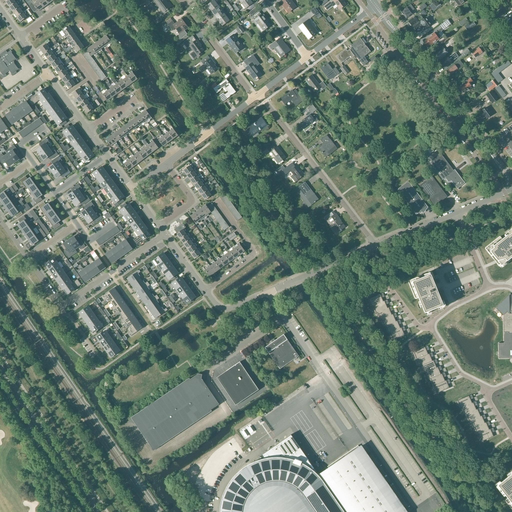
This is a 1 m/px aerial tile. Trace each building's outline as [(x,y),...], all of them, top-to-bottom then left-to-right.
[(43,8),(39,1),(38,0),(36,2),(34,0),(31,0),(24,0),(34,13),(37,10),(38,12),(40,10),(43,8)] [(43,8),(48,4),(45,0),(40,0),(39,1),(43,8)] [(163,13),(172,6),(169,2),(168,3),(165,0),(149,0),(155,8),(158,6),(163,13)] [(214,0),(207,6),(209,9),(208,9),(210,12),(218,5),(214,0)] [(246,0),(241,4),(245,9),(252,3),(250,0),(246,0)] [(284,0),(281,3),(288,13),(296,7),(290,0),(284,0)] [(342,0),(331,0),(326,5),(330,9),(336,5),(340,10),(346,5),(342,0)] [(16,2),(9,7),(13,12),(19,7),(17,4),(19,3),(17,1),(16,2)] [(412,11),(418,7),(416,4),(408,9),(407,7),(401,12),(406,19),(412,14),(409,10),(411,10),(412,11)] [(218,5),(210,12),(211,11),(213,14),(212,14),(214,17),(215,16),(222,10),(218,5)] [(13,12),(17,17),(23,12),(21,9),(22,8),(21,6),(19,7),(13,12)] [(222,10),(215,16),(217,19),(216,19),(218,22),(226,15),(222,10)] [(419,13),(408,22),(412,27),(419,21),(418,19),(421,16),(422,17),(427,14),(424,10),(421,12),(419,13)] [(23,12),(17,17),(20,22),(27,18),(25,14),(26,13),(24,11),(23,12)] [(254,20),(253,21),(256,25),(258,23),(264,31),(270,26),(267,21),(268,20),(263,14),(261,15),(259,12),(252,17),(254,20)] [(226,15),(218,22),(218,21),(221,24),(220,24),(221,27),(229,21),(226,15)] [(430,23),(426,18),(420,22),(413,28),(416,32),(424,27),(423,26),(424,25),(427,28),(429,27),(431,25),(430,23)] [(185,30),(188,28),(182,19),(175,24),(172,21),(168,24),(173,31),(176,28),(179,33),(179,41),(187,34),(185,30)] [(299,27),(304,34),(308,39),(317,32),(314,28),(313,29),(309,23),(311,22),(309,19),(299,27)] [(447,20),(439,26),(443,30),(451,24),(447,20)] [(467,31),(475,25),(472,21),(465,27),(467,31)] [(245,31),(240,26),(236,29),(240,35),(245,31)] [(65,38),(67,37),(73,32),(70,27),(63,32),(65,35),(64,36),(65,38)] [(427,40),(423,42),(428,48),(434,43),(435,45),(437,43),(436,42),(441,38),(438,33),(439,32),(438,31),(437,32),(436,31),(434,33),(426,39),(427,40)] [(73,32),(67,37),(69,40),(67,41),(69,43),(70,42),(77,37),(73,32)] [(101,39),(106,46),(109,44),(110,45),(112,43),(111,42),(106,35),(101,39)] [(234,35),(226,41),(231,47),(231,46),(236,53),(243,48),(234,35)] [(73,48),(74,47),(80,42),(77,37),(70,42),(72,45),(71,46),(73,48)] [(190,37),(183,43),(187,49),(190,47),(194,52),(191,54),(195,60),(201,55),(200,53),(203,51),(199,44),(200,44),(197,40),(194,42),(192,40),(190,37)] [(281,38),(269,46),(272,50),(275,47),(279,52),(277,53),(281,58),(290,51),(282,41),(283,40),(281,38)] [(352,46),(349,48),(363,66),(368,62),(364,57),(370,52),(364,44),(365,43),(364,41),(365,41),(363,38),(361,40),(360,39),(351,45),(352,46)] [(453,38),(445,44),(447,47),(455,41),(453,38)] [(96,43),(101,49),(104,47),(105,48),(107,47),(106,46),(101,39),(96,43)] [(78,52),(84,47),(80,42),(74,47),(76,50),(75,51),(73,53),(74,54),(78,52)] [(40,49),(43,54),(50,49),(48,46),(49,45),(48,43),(46,44),(40,49)] [(102,51),(101,49),(96,43),(91,46),(96,53),(99,51),(100,52),(102,51)] [(86,50),(87,52),(89,54),(91,57),(94,54),(95,56),(97,54),(96,53),(91,46),(86,50)] [(50,49),(43,54),(47,59),(54,54),(51,51),(53,50),(51,48),(50,49)] [(433,56),(438,62),(445,56),(444,55),(447,53),(444,48),(433,56)] [(478,48),(472,53),(475,58),(482,53),(478,48)] [(343,51),(336,56),(341,62),(350,56),(351,58),(354,56),(349,50),(345,53),(343,51)] [(5,52),(5,51),(0,54),(0,71),(0,72),(2,74),(1,75),(3,78),(6,75),(5,74),(10,71),(11,73),(11,74),(12,76),(17,72),(16,71),(18,69),(14,64),(15,63),(14,63),(15,63),(13,61),(16,59),(11,53),(12,52),(11,51),(7,53),(6,51),(5,52)] [(450,56),(439,64),(443,68),(450,63),(458,57),(455,52),(450,56)] [(54,54),(47,59),(51,64),(57,59),(55,56),(57,55),(55,53),(54,54)] [(211,74),(217,69),(214,65),(215,64),(211,58),(210,59),(207,56),(201,61),(203,64),(204,64),(199,68),(202,72),(207,69),(211,74)] [(57,59),(51,64),(54,69),(61,64),(59,61),(60,60),(59,58),(57,59)] [(262,75),(253,63),(255,62),(252,59),(246,63),(248,67),(245,68),(255,81),(262,75)] [(463,66),(461,63),(459,61),(446,71),(447,72),(447,73),(448,75),(449,75),(450,75),(458,69),(457,68),(458,68),(459,69),(463,66)] [(508,61),(491,74),(498,83),(503,80),(498,74),(511,64),(508,61)] [(54,69),(58,74),(65,69),(62,66),(64,65),(62,63),(61,64),(54,69)] [(62,79),(68,74),(66,71),(74,66),(72,63),(66,68),(65,69),(58,74),(62,79)] [(328,63),(321,69),(328,78),(330,80),(336,75),(337,75),(340,73),(335,68),(333,70),(328,63)] [(349,72),(344,66),(340,69),(345,75),(349,72)] [(62,79),(65,84),(72,79),(70,76),(74,73),(73,71),(68,74),(62,79)] [(123,80),(127,87),(132,83),(128,76),(124,71),(122,72),(124,76),(121,78),(122,79),(123,80)] [(128,76),(132,83),(137,79),(133,73),(132,71),(130,73),(131,74),(128,76)] [(312,75),(306,80),(314,92),(318,89),(320,91),(326,87),(322,82),(319,85),(312,75)] [(69,89),(76,84),(73,81),(75,80),(74,80),(77,78),(76,76),(72,79),(65,84),(69,89)] [(463,92),(471,86),(468,83),(471,80),(470,78),(465,82),(466,83),(465,83),(461,85),(462,86),(459,88),(463,92)] [(118,84),(122,90),(127,87),(123,80),(122,79),(120,80),(121,82),(118,84)] [(221,89),(224,87),(228,92),(225,95),(223,93),(219,96),(223,102),(236,92),(226,79),(218,86),(215,83),(211,86),(217,93),(221,90),(221,89)] [(493,86),(488,90),(490,92),(498,86),(494,81),(492,83),(493,86)] [(117,94),(122,90),(118,84),(117,82),(115,84),(116,85),(113,87),(117,94)] [(108,91),(112,98),(117,94),(113,87),(112,86),(110,87),(111,89),(108,91)] [(79,89),(72,94),(76,99),(83,94),(80,91),(82,90),(80,88),(79,89)] [(40,100),(48,94),(47,93),(47,92),(44,89),(30,99),(34,104),(40,100)] [(103,94),(101,92),(98,95),(103,102),(106,100),(107,101),(112,98),(108,91),(107,90),(105,91),(106,92),(103,94)] [(292,91),(281,99),(285,105),(291,100),(296,106),(303,101),(295,90),(293,92),(292,91)] [(491,92),(486,95),(492,103),(497,99),(491,92)] [(83,94),(76,99),(80,104),(86,99),(84,96),(85,95),(84,93),(83,94)] [(44,105),(52,99),(49,95),(49,96),(48,94),(40,100),(44,105)] [(86,99),(80,104),(83,109),(90,104),(88,101),(89,100),(87,98),(86,99)] [(47,110),(55,104),(54,103),(54,102),(52,99),(44,105),(47,110)] [(23,105),(21,106),(27,114),(32,110),(26,101),(22,104),(23,105)] [(90,104),(83,109),(87,114),(94,109),(91,106),(93,105),(91,103),(90,104)] [(51,115),(59,109),(57,105),(56,106),(55,104),(47,110),(51,115)] [(312,105),(307,109),(311,114),(316,110),(312,105)] [(19,106),(16,109),(22,117),(27,114),(21,106),(20,107),(19,106)] [(487,118),(492,114),(486,107),(481,111),(482,112),(478,115),(481,120),(485,117),(487,118)] [(22,117),(16,109),(12,111),(13,112),(11,113),(17,121),(22,117)] [(54,120),(62,114),(61,113),(62,112),(59,109),(51,115),(54,120)] [(141,114),(145,121),(148,118),(149,120),(151,118),(150,117),(146,110),(141,114)] [(17,121),(11,113),(10,114),(9,113),(6,116),(12,125),(17,121)] [(62,114),(54,120),(58,125),(67,119),(64,115),(63,116),(62,114)] [(146,122),(145,121),(141,114),(136,118),(140,124),(141,124),(143,122),(144,123),(146,122)] [(303,130),(304,132),(310,127),(311,128),(312,128),(313,127),(313,126),(311,124),(314,122),(315,123),(318,121),(314,115),(312,117),(310,114),(305,118),(306,119),(300,124),(304,129),(303,130)] [(136,128),(138,126),(139,127),(142,126),(141,124),(140,124),(136,118),(131,121),(136,128)] [(260,119),(247,129),(254,137),(254,138),(259,134),(257,133),(266,126),(260,119)] [(126,125),(131,132),(131,131),(133,129),(134,131),(137,129),(136,128),(131,121),(126,125)] [(132,133),(131,131),(131,132),(126,125),(121,129),(126,135),(129,133),(130,134),(132,133)] [(67,137),(75,131),(74,130),(74,129),(72,126),(63,132),(67,137)] [(171,131),(168,133),(173,139),(178,135),(173,129),(172,128),(170,129),(171,131)] [(121,139),(124,137),(125,138),(127,136),(126,135),(121,129),(116,132),(121,139)] [(71,142),(79,136),(76,132),(76,133),(75,131),(67,137),(71,142)] [(163,137),(168,143),(173,139),(168,133),(167,131),(165,133),(166,134),(163,136),(163,137)] [(122,140),(121,139),(116,132),(111,136),(116,142),(119,140),(120,142),(122,140)] [(158,140),(163,147),(168,143),(163,137),(163,136),(162,135),(160,137),(161,138),(158,140)] [(328,152),(335,146),(327,135),(320,140),(323,144),(319,148),(326,157),(329,155),(328,152)] [(74,147),(82,141),(81,140),(82,140),(79,136),(71,142),(74,147)] [(111,146),(114,144),(114,145),(116,147),(118,146),(116,143),(116,142),(111,136),(106,140),(111,146)] [(37,150),(40,155),(49,149),(47,146),(50,143),(46,138),(40,143),(42,146),(37,150)] [(151,143),(148,145),(153,152),(158,148),(153,142),(152,140),(150,142),(151,143)] [(78,152),(86,146),(84,142),(83,143),(82,141),(74,147),(78,152)] [(143,149),(148,156),(153,152),(148,145),(147,144),(145,146),(146,147),(144,149),(143,149)] [(11,152),(8,154),(14,163),(19,159),(15,154),(18,152),(14,145),(9,149),(11,152)] [(279,162),(285,158),(277,147),(275,148),(273,145),(267,149),(270,152),(271,152),(275,157),(274,158),(277,163),(279,162)] [(82,157),(89,151),(88,150),(89,150),(86,146),(78,152),(82,157)] [(141,151),(139,153),(143,159),(148,156),(143,149),(144,149),(143,148),(140,149),(141,151)] [(51,152),(49,149),(40,155),(44,160),(49,156),(52,159),(58,155),(55,150),(51,152)] [(89,151),(82,157),(79,159),(81,161),(83,159),(85,162),(94,156),(91,152),(91,153),(89,151)] [(134,157),(139,163),(143,159),(139,153),(138,151),(136,153),(137,154),(134,156),(134,157)] [(437,151),(426,159),(427,159),(443,180),(446,178),(449,176),(455,171),(453,172),(451,169),(440,154),(439,154),(437,151)] [(9,167),(14,163),(8,154),(5,157),(2,154),(0,155),(0,160),(2,163),(5,161),(9,167)] [(132,158),(129,160),(134,167),(139,163),(134,157),(134,156),(133,155),(131,157),(132,158)] [(49,168),(53,173),(61,167),(59,164),(62,161),(59,156),(53,161),(55,164),(49,168)] [(124,164),(129,171),(134,167),(129,160),(128,159),(126,160),(127,162),(124,164)] [(183,170),(187,175),(193,171),(191,168),(192,167),(191,165),(190,166),(183,170)] [(291,177),(295,182),(304,175),(299,168),(300,168),(298,165),(294,167),(293,165),(286,170),(289,173),(291,171),(294,175),(291,177)] [(64,170),(61,167),(53,173),(57,178),(62,174),(64,177),(71,173),(67,168),(64,170)] [(97,178),(105,172),(104,171),(101,167),(93,173),(97,178)] [(193,171),(187,175),(190,180),(197,176),(195,173),(196,172),(195,170),(193,171)] [(449,176),(446,178),(448,182),(451,180),(457,188),(459,190),(467,187),(465,185),(466,184),(464,182),(464,183),(463,182),(455,171),(449,176)] [(101,183),(109,177),(106,174),(105,172),(97,178),(101,183)] [(197,176),(190,180),(194,185),(201,181),(201,180),(198,178),(200,177),(198,175),(197,176)] [(25,176),(20,180),(26,189),(34,184),(32,181),(33,181),(30,177),(28,179),(25,176)] [(426,181),(421,185),(436,205),(446,197),(431,177),(429,179),(428,176),(424,179),(426,181)] [(104,188),(112,182),(111,181),(112,181),(109,177),(101,183),(104,188)] [(204,185),(202,183),(203,182),(202,180),(201,180),(201,181),(194,185),(198,190),(204,186),(204,185)] [(108,193),(116,187),(114,184),(113,184),(112,182),(104,188),(108,193)] [(398,189),(417,215),(421,212),(422,213),(427,208),(407,182),(398,189)] [(34,184),(26,189),(26,190),(28,188),(31,192),(29,193),(30,195),(38,189),(39,189),(36,186),(34,184)] [(69,195),(73,200),(81,194),(79,191),(82,189),(78,184),(72,188),(74,191),(69,195)] [(198,190),(201,195),(208,191),(208,190),(206,188),(207,187),(206,184),(204,185),(204,186),(198,190)] [(295,190),(299,194),(305,201),(307,199),(311,205),(318,200),(308,187),(303,191),(300,186),(295,190)] [(111,198),(119,193),(118,191),(119,191),(116,187),(108,193),(111,198)] [(38,189),(30,195),(32,194),(35,197),(33,199),(37,204),(42,200),(40,197),(43,195),(40,191),(40,192),(38,189)] [(208,190),(208,191),(201,195),(205,200),(212,196),(209,193),(211,192),(209,189),(208,190)] [(6,190),(0,194),(0,199),(1,201),(9,196),(6,190)] [(111,198),(115,203),(117,203),(118,205),(123,201),(122,199),(124,197),(121,194),(120,194),(119,193),(111,198)] [(83,198),(81,194),(73,200),(76,206),(82,202),(84,205),(90,201),(87,196),(83,198)] [(9,196),(1,201),(3,204),(5,207),(13,201),(9,196)] [(13,201),(5,207),(7,209),(9,211),(17,206),(13,201)] [(44,202),(38,206),(44,215),(52,209),(51,207),(49,203),(46,205),(44,202)] [(81,213),(85,218),(94,212),(91,209),(94,206),(91,202),(85,206),(87,209),(81,213)] [(120,210),(124,216),(132,210),(131,208),(129,204),(120,210)] [(206,216),(205,216),(206,217),(209,215),(208,214),(211,212),(209,210),(207,207),(206,205),(200,209),(206,216)] [(17,206),(9,211),(10,214),(12,217),(15,215),(17,218),(23,214),(17,206)] [(52,209),(44,215),(48,221),(56,215),(55,213),(55,212),(53,209),(52,209)] [(200,220),(201,221),(203,219),(203,218),(205,216),(206,216),(200,209),(195,212),(200,220)] [(136,214),(133,211),(132,210),(124,216),(128,221),(136,214)] [(96,215),(94,212),(85,218),(89,224),(94,220),(96,223),(103,218),(99,214),(96,215)] [(198,222),(200,220),(195,212),(190,216),(196,224),(198,223),(198,222)] [(128,221),(131,226),(139,220),(138,218),(139,218),(136,214),(128,221)] [(327,220),(327,221),(332,228),(334,227),(338,232),(345,227),(339,219),(336,214),(331,217),(329,214),(325,218),(327,220)] [(56,215),(48,221),(55,230),(60,225),(58,222),(61,220),(58,217),(56,215)] [(20,223),(18,225),(20,228),(22,230),(30,224),(24,216),(18,220),(20,223)] [(135,231),(143,225),(141,221),(140,221),(139,220),(131,226),(135,231)] [(176,234),(180,239),(186,234),(184,231),(186,230),(184,229),(186,228),(183,223),(174,229),(177,234),(176,234)] [(30,224),(22,230),(23,232),(23,233),(25,235),(33,229),(32,227),(30,229),(28,226),(30,224)] [(139,236),(147,230),(145,228),(146,228),(143,225),(135,231),(138,235),(139,236)] [(33,229),(25,235),(27,238),(29,240),(37,234),(33,229)] [(147,230),(139,236),(138,235),(133,240),(137,245),(151,235),(148,231),(147,230)] [(485,248),(485,249),(486,249),(493,259),(494,259),(495,259),(498,263),(497,263),(497,264),(499,266),(500,266),(509,259),(510,258),(509,258),(509,257),(511,255),(511,232),(503,239),(501,237),(500,237),(499,237),(486,248),(485,248)] [(180,239),(183,244),(190,239),(188,236),(189,235),(188,233),(186,234),(180,239)] [(234,233),(228,237),(230,241),(237,236),(234,233)] [(37,234),(29,240),(31,242),(30,243),(32,246),(41,240),(37,234)] [(69,241),(75,249),(78,247),(81,250),(85,247),(81,240),(78,242),(74,237),(69,241)] [(190,239),(183,244),(187,249),(194,244),(192,241),(193,240),(191,238),(190,239)] [(121,244),(127,252),(128,251),(132,248),(126,240),(121,244)] [(72,251),(75,249),(69,241),(64,244),(67,250),(64,252),(69,258),(73,255),(72,251)] [(194,244),(187,249),(191,254),(197,249),(195,246),(197,245),(195,243),(194,244)] [(235,248),(240,255),(245,251),(240,244),(240,245),(239,243),(237,245),(234,247),(235,248)] [(116,247),(122,256),(125,253),(127,252),(121,244),(116,247)] [(111,251),(116,259),(118,258),(122,256),(116,247),(111,251)] [(235,258),(240,255),(235,248),(234,247),(232,248),(233,250),(230,252),(235,258)] [(197,249),(191,254),(194,259),(201,255),(199,251),(200,250),(199,248),(197,249)] [(230,262),(235,258),(230,252),(229,250),(227,252),(228,253),(225,255),(230,262)] [(116,259),(111,251),(106,255),(112,263),(115,260),(116,259)] [(166,259),(165,257),(166,257),(163,253),(154,259),(158,265),(166,259)] [(220,259),(225,266),(230,262),(225,255),(224,254),(222,256),(223,257),(220,259)] [(49,269),(57,263),(54,258),(45,264),(48,268),(49,269)] [(220,269),(225,266),(220,259),(219,258),(217,259),(218,260),(215,263),(220,269)] [(102,270),(105,267),(99,259),(94,263),(100,271),(101,270),(102,270)] [(162,270),(170,263),(168,260),(167,260),(166,259),(158,265),(162,270)] [(210,266),(215,273),(220,269),(215,263),(214,261),(212,263),(213,264),(210,266)] [(57,263),(49,269),(51,271),(50,271),(53,275),(61,268),(57,263)] [(100,271),(94,263),(89,266),(95,275),(99,272),(98,272),(100,271)] [(173,269),(172,267),(173,267),(170,263),(162,270),(166,275),(173,269)] [(205,270),(210,277),(215,273),(210,266),(209,265),(207,266),(208,268),(205,270)] [(84,270),(90,278),(91,277),(92,277),(95,275),(89,266),(84,270)] [(61,268),(53,275),(55,278),(56,278),(57,279),(65,274),(61,268)] [(173,269),(166,275),(169,280),(178,274),(175,270),(173,269)] [(90,278),(84,270),(79,273),(85,282),(89,279),(88,279),(90,278)] [(130,281),(133,285),(141,279),(139,277),(139,276),(138,274),(140,272),(139,270),(127,279),(129,282),(130,281)] [(65,274),(57,279),(58,281),(57,281),(60,285),(68,279),(65,274)] [(408,281),(408,282),(415,298),(415,299),(416,299),(419,298),(425,312),(426,312),(442,306),(443,305),(442,304),(437,291),(436,290),(433,285),(434,285),(434,284),(431,276),(430,275),(429,276),(428,276),(428,277),(424,279),(423,276),(422,276),(409,281),(408,281)] [(184,283),(183,281),(180,277),(172,283),(176,289),(184,283)] [(68,279),(60,285),(62,288),(63,288),(64,289),(72,284),(72,283),(68,279)] [(72,284),(64,289),(65,291),(64,291),(67,295),(81,285),(77,279),(72,283),(72,284)] [(136,292),(148,284),(147,282),(145,284),(143,281),(142,282),(141,279),(133,285),(135,289),(134,289),(136,292)] [(179,294),(188,288),(185,284),(184,283),(176,289),(179,294)] [(150,285),(148,284),(136,292),(139,295),(139,294),(142,298),(150,292),(148,290),(149,289),(147,287),(150,285)] [(109,298),(110,301),(118,295),(116,291),(117,291),(115,287),(103,296),(104,298),(106,296),(108,298),(109,298)] [(188,288),(179,294),(183,299),(191,293),(190,291),(188,288)] [(146,305),(158,297),(157,295),(154,297),(152,295),(150,292),(142,298),(145,302),(144,302),(146,305)] [(191,293),(183,299),(187,304),(195,298),(193,294),(192,294),(191,293)] [(372,307),(373,306),(383,302),(381,297),(384,296),(383,293),(369,299),(372,307)] [(511,295),(510,294),(496,308),(503,314),(504,343),(497,343),(497,358),(511,358),(511,295)] [(111,308),(112,309),(124,301),(122,298),(121,299),(118,295),(110,301),(112,303),(112,304),(113,306),(111,308)] [(159,298),(158,297),(146,305),(148,308),(149,308),(151,311),(159,306),(157,303),(158,303),(157,300),(159,298)] [(387,300),(383,302),(373,306),(376,313),(377,313),(388,308),(386,303),(388,302),(387,300)] [(126,304),(124,301),(112,309),(113,311),(116,309),(117,312),(118,311),(120,314),(128,308),(125,304),(126,304)] [(159,306),(151,311),(154,315),(153,316),(155,319),(167,310),(166,308),(164,310),(162,308),(161,308),(159,306)] [(82,316),(83,318),(92,311),(91,312),(87,307),(79,313),(82,316)] [(381,319),(392,315),(390,310),(392,309),(391,307),(388,308),(377,313),(380,320),(381,319)] [(120,321),(121,323),(133,314),(131,311),(130,312),(128,308),(120,314),(122,316),(121,317),(123,319),(120,321)] [(84,319),(86,323),(96,316),(95,317),(91,312),(92,311),(83,318),(84,319)] [(386,326),(396,322),(394,317),(397,316),(396,313),(392,315),(381,319),(385,327),(386,326)] [(127,324),(129,327),(137,321),(135,318),(135,317),(133,314),(121,323),(122,324),(125,323),(127,325),(127,324)] [(96,316),(86,323),(89,327),(89,326),(90,328),(99,321),(98,322),(95,317),(96,316)] [(390,333),(400,328),(398,323),(401,322),(400,320),(396,322),(386,326),(389,333),(390,333)] [(99,321),(90,328),(91,329),(94,333),(102,327),(98,322),(99,322),(99,321)] [(137,321),(129,327),(131,330),(130,330),(132,332),(130,334),(131,336),(143,328),(141,324),(140,325),(137,321)] [(400,328),(390,333),(393,340),(405,335),(402,330),(405,329),(404,327),(400,328)] [(99,340),(101,342),(109,336),(108,336),(105,331),(96,337),(99,341),(99,340)] [(274,363),(276,364),(280,369),(298,356),(284,335),(275,341),(274,339),(271,341),(272,343),(265,348),(273,359),(273,360),(275,360),(274,363)] [(101,344),(104,347),(113,341),(112,341),(109,336),(101,342),(102,343),(101,344)] [(113,341),(104,347),(106,351),(107,350),(108,352),(116,346),(112,341),(113,341)] [(116,346),(108,352),(109,353),(108,354),(111,358),(119,352),(116,346),(117,346),(116,346)] [(416,359),(418,359),(428,354),(426,349),(429,348),(428,346),(413,352),(416,359)] [(428,354),(418,359),(421,366),(422,366),(432,361),(430,356),(433,355),(432,353),(428,354)] [(426,372),(437,368),(434,363),(437,362),(436,360),(432,361),(422,366),(425,373),(426,372)] [(258,390),(239,362),(216,378),(235,406),(258,390)] [(440,366),(437,368),(426,372),(429,379),(430,379),(441,374),(439,369),(441,368),(440,366)] [(433,386),(435,385),(445,381),(443,376),(445,375),(444,373),(441,374),(430,379),(433,386)] [(190,379),(189,378),(131,418),(153,451),(212,411),(211,410),(219,404),(202,379),(203,378),(204,375),(198,374),(190,379)] [(449,380),(445,381),(435,385),(438,393),(449,388),(447,383),(450,382),(449,380)] [(461,408),(472,403),(470,398),(472,397),(471,395),(457,401),(460,408),(461,408)] [(472,403),(461,408),(465,415),(466,414),(476,410),(474,405),(477,404),(476,402),(472,403)] [(469,421),(470,421),(480,417),(478,412),(481,411),(480,408),(476,410),(466,414),(469,421)] [(484,415),(480,417),(470,421),(473,428),(474,428),(485,423),(483,418),(485,417),(484,415)] [(477,435),(478,434),(489,430),(487,425),(489,424),(488,422),(485,423),(474,428),(477,435)] [(493,428),(489,430),(478,434),(482,442),(493,437),(491,432),(494,431),(493,428)] [(224,508),(223,511),(411,511),(411,510),(410,510),(365,444),(364,444),(362,445),(361,443),(330,464),(331,464),(332,466),(322,473),(294,432),(264,453),(267,457),(262,458),(257,460),(252,463),(248,466),(243,469),(239,473),(236,477),(232,482),(230,487),(227,492),(226,497),(224,502),(224,508)] [(511,474),(499,484),(498,485),(499,486),(508,498),(506,499),(505,500),(506,501),(511,509),(511,474)]
